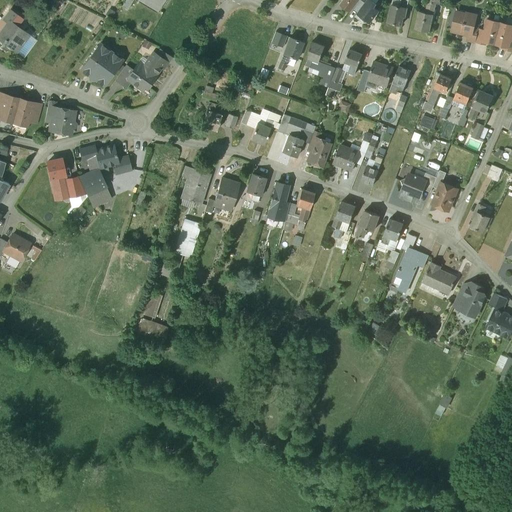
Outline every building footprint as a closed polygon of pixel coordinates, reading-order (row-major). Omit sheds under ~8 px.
[(123,0),(121,5),(126,8),(131,0),(123,0)] [(342,0),(341,3),(351,10),(355,5),(358,0),(342,0)] [(367,0),(358,0),(355,5),(360,9),(367,0)] [(375,0),(367,0),(360,9),(356,14),(363,19),(365,16),(371,20),(379,9),(374,5),(377,1),(375,0)] [(401,0),(400,5),(392,3),(388,20),(402,23),(404,15),(406,16),(409,3),(409,0),(401,0)] [(429,0),(426,11),(420,10),(416,26),(430,30),(432,21),(434,21),(436,14),(434,13),(437,2),(430,0),(429,0)] [(22,17),(10,8),(2,18),(8,22),(0,32),(0,35),(4,38),(1,42),(2,44),(4,41),(16,50),(22,41),(17,38),(23,30),(16,25),(22,17)] [(465,11),(464,14),(457,12),(453,29),(469,33),(469,32),(472,33),(474,25),(477,14),(465,11)] [(497,20),(488,18),(485,29),(489,30),(486,40),(496,42),(500,24),(496,23),(497,20)] [(505,25),(500,24),(496,42),(505,44),(508,34),(511,35),(511,32),(511,23),(505,22),(505,25)] [(474,25),(472,33),(469,32),(469,33),(467,39),(476,41),(476,40),(479,27),(480,26),(474,25)] [(485,29),(479,27),(476,40),(486,42),(486,40),(489,30),(485,29)] [(270,41),(282,45),(286,35),(274,30),(270,41)] [(302,41),(289,36),(282,53),(283,53),(280,61),(285,63),(289,55),(295,58),(302,41)] [(326,44),(313,39),(306,56),(307,57),(304,64),(311,66),(313,59),(319,61),(320,60),(326,44)] [(99,42),(80,68),(89,74),(88,75),(89,80),(94,79),(94,78),(103,84),(122,58),(99,42)] [(357,50),(352,48),(352,49),(350,48),(345,60),(352,63),(349,71),(355,73),(358,66),(363,53),(357,50)] [(170,55),(160,49),(157,54),(166,60),(170,55)] [(157,54),(152,51),(143,64),(155,73),(164,60),(165,61),(166,60),(157,54)] [(311,66),(309,71),(325,77),(325,76),(330,64),(320,60),(319,61),(313,59),(311,66)] [(394,66),(375,59),(371,71),(369,77),(378,80),(377,83),(387,86),(393,68),(394,66)] [(143,64),(138,61),(132,69),(124,80),(128,82),(129,80),(135,83),(137,79),(147,86),(155,73),(143,64)] [(132,69),(125,64),(115,78),(125,86),(128,82),(124,80),(132,69)] [(330,64),(325,76),(332,78),(336,66),(330,64)] [(291,65),(287,76),(293,78),(297,67),(291,65)] [(411,69),(399,65),(394,79),(399,82),(396,89),(403,92),(406,84),(411,69)] [(343,68),(338,66),(332,79),(332,80),(338,82),(338,81),(343,68)] [(270,71),(262,68),(259,76),(267,79),(270,71)] [(371,71),(365,69),(362,78),(367,81),(369,77),(371,71)] [(447,75),(441,72),(435,86),(441,88),(446,91),(452,77),(451,76),(451,74),(448,73),(447,75)] [(332,78),(325,76),(325,77),(323,83),(329,86),(332,79),(332,78)] [(367,81),(362,78),(358,88),(364,91),(369,81),(367,81)] [(343,83),(338,81),(338,82),(337,85),(331,83),(332,80),(332,79),(329,86),(340,90),(343,83)] [(468,83),(461,81),(453,99),(457,100),(457,98),(467,102),(474,86),(472,85),(472,83),(469,82),(468,83)] [(441,88),(435,86),(428,101),(434,103),(441,88)] [(217,94),(204,89),(202,96),(216,100),(217,94)] [(493,95),(481,90),(470,116),(475,118),(479,108),(487,111),(493,95)] [(19,97),(4,93),(4,94),(0,108),(0,116),(12,120),(19,97)] [(408,96),(402,93),(398,104),(404,106),(408,96)] [(33,101),(19,97),(12,120),(26,124),(28,119),(27,119),(32,101),(33,101)] [(55,101),(48,99),(45,114),(52,115),(54,105),(54,106),(55,101)] [(32,101),(27,119),(28,119),(35,121),(40,104),(32,101)] [(215,103),(209,101),(206,109),(204,116),(206,117),(203,125),(216,129),(221,114),(213,111),(215,103)] [(445,104),(440,115),(446,118),(451,107),(445,104)] [(54,106),(54,105),(52,115),(50,126),(70,130),(70,127),(74,126),(74,122),(72,120),(74,109),(54,106)] [(250,112),(245,110),(240,122),(245,124),(250,112)] [(279,114),(269,110),(266,116),(276,120),(279,114)] [(458,110),(453,121),(459,123),(462,115),(464,112),(458,110)] [(235,116),(227,113),(224,125),(232,127),(235,116)] [(290,116),(283,113),(277,130),(282,132),(286,122),(287,122),(290,116)] [(263,125),(256,122),(250,137),(263,143),(270,128),(269,127),(272,120),(266,117),(263,125)] [(297,137),(301,127),(287,122),(286,122),(282,132),(287,134),(288,133),(297,137)] [(314,125),(306,122),(304,128),(312,131),(312,130),(314,125)] [(484,125),(478,123),(473,135),(479,137),(480,136),(484,125)] [(484,125),(480,136),(485,138),(489,128),(484,125)] [(304,128),(301,127),(297,137),(302,139),(302,140),(308,142),(312,131),(304,128)] [(319,132),(312,130),(312,131),(308,142),(313,144),(316,137),(317,137),(319,132)] [(422,132),(415,130),(412,138),(419,141),(422,132)] [(297,137),(288,133),(287,134),(281,150),(296,155),(302,140),(302,139),(297,137)] [(317,137),(316,137),(313,144),(307,159),(322,165),(329,146),(322,144),(323,140),(317,137)] [(370,142),(368,148),(374,150),(378,140),(372,138),(370,142)] [(370,142),(364,139),(362,146),(360,149),(366,152),(368,148),(370,142)] [(362,146),(352,142),(350,147),(351,147),(350,150),(359,153),(360,149),(362,146)] [(94,144),(79,148),(82,159),(87,158),(90,170),(98,166),(98,167),(112,163),(118,162),(117,157),(113,143),(95,148),(94,144)] [(350,147),(341,143),(337,155),(336,154),(336,156),(335,160),(343,163),(343,166),(345,167),(352,169),(359,153),(350,150),(351,147),(350,147)] [(386,151),(380,148),(378,152),(375,161),(381,163),(386,151)] [(127,154),(117,157),(118,162),(112,163),(115,172),(131,168),(127,154)] [(61,158),(47,161),(50,176),(64,172),(61,158)] [(381,163),(375,161),(373,167),(379,169),(381,163)] [(503,168),(492,164),(488,174),(493,177),(494,174),(499,176),(503,168)] [(373,167),(367,165),(361,179),(373,184),(379,169),(373,167)] [(98,166),(90,170),(78,175),(86,191),(87,194),(106,185),(103,177),(98,167),(98,166)] [(209,173),(190,167),(181,196),(200,202),(209,173)] [(437,176),(433,186),(439,188),(442,181),(446,172),(440,169),(437,176)] [(409,171),(407,177),(401,179),(403,185),(401,190),(420,197),(424,188),(427,179),(424,177),(409,171)] [(64,172),(50,176),(53,190),(67,187),(65,178),(64,172)] [(265,177),(251,172),(246,190),(252,191),(250,199),(257,201),(259,194),(261,194),(263,188),(261,187),(265,177)] [(437,176),(426,172),(424,177),(427,179),(424,188),(431,191),(433,186),(437,176)] [(78,175),(65,178),(67,187),(68,195),(86,191),(78,175)] [(239,182),(221,176),(214,199),(212,203),(213,203),(230,209),(239,182)] [(5,180),(2,178),(0,178),(0,202),(1,203),(13,185),(5,180)] [(276,181),(267,216),(278,219),(283,201),(287,184),(276,181)] [(439,188),(433,203),(441,206),(442,209),(445,210),(448,209),(457,187),(442,181),(439,188)] [(314,192),(300,188),(295,204),(301,206),(309,208),(314,192)] [(214,199),(208,197),(204,209),(210,211),(213,203),(212,203),(214,199)] [(356,205),(342,200),(336,216),(333,225),(337,227),(340,228),(343,218),(350,221),(356,205)] [(289,202),(283,201),(278,219),(284,220),(286,213),(289,202)] [(295,204),(289,202),(286,213),(298,216),(299,214),(301,206),(295,204)] [(492,218),(483,213),(486,206),(479,203),(473,216),(475,217),(471,226),(483,231),(486,225),(488,226),(492,218)] [(309,208),(301,206),(299,214),(306,216),(309,208)] [(253,211),(241,207),(239,214),(242,215),(241,218),(250,221),(253,211)] [(260,211),(253,209),(253,211),(250,221),(256,222),(260,211)] [(380,214),(365,209),(357,234),(364,236),(367,227),(374,230),(380,214)] [(298,216),(286,213),(284,220),(292,223),(297,224),(297,222),(298,220),(297,220),(298,216)] [(306,216),(299,214),(298,216),(297,220),(298,220),(297,222),(304,224),(306,216)] [(200,222),(183,217),(179,230),(196,235),(200,222)] [(404,223),(390,218),(384,233),(382,241),(389,243),(391,236),(398,239),(404,223)] [(347,230),(340,228),(337,227),(334,234),(344,238),(349,240),(352,231),(347,230)] [(196,235),(179,230),(173,249),(190,254),(196,235)] [(29,242),(11,232),(7,240),(2,249),(3,250),(10,253),(11,254),(13,252),(21,256),(29,242)] [(417,236),(408,233),(402,247),(408,249),(409,246),(412,248),(417,236)] [(349,240),(344,238),(341,248),(346,250),(349,240)] [(511,240),(499,269),(507,274),(511,263),(511,240)] [(374,243),(367,241),(363,253),(369,256),(374,243)] [(389,243),(382,241),(379,248),(386,251),(389,243)] [(412,248),(409,246),(408,249),(400,266),(399,266),(398,269),(399,269),(397,274),(404,277),(399,288),(406,291),(418,263),(423,252),(412,248)] [(400,252),(393,248),(390,253),(388,259),(395,262),(400,252)] [(429,255),(423,252),(418,263),(424,266),(429,255)] [(11,254),(10,253),(6,260),(16,265),(19,259),(11,254)] [(441,265),(432,261),(423,280),(449,292),(453,283),(455,284),(456,281),(454,281),(457,276),(440,268),(441,265)] [(472,283),(470,288),(464,302),(463,302),(460,308),(476,315),(485,295),(484,292),(481,290),(483,286),(475,282),(472,283)] [(470,288),(462,284),(456,298),(463,302),(464,302),(470,288)] [(508,298),(494,291),(489,302),(492,304),(495,299),(505,303),(508,298)] [(511,330),(511,315),(495,307),(486,326),(509,336),(511,330)] [(147,321),(142,336),(159,342),(164,326),(147,321)] [(511,356),(503,372),(511,376),(511,356)]
